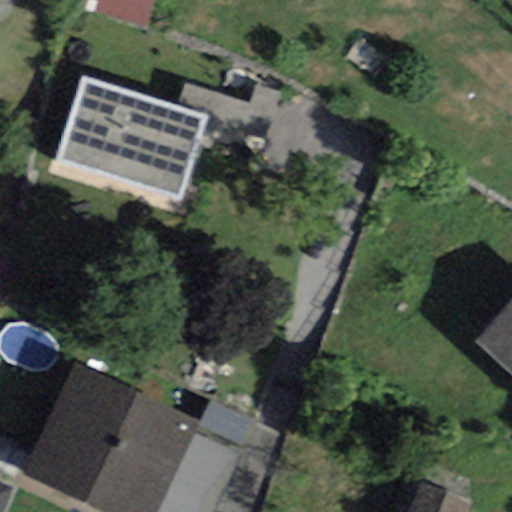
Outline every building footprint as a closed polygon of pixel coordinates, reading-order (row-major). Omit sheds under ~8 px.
[(65,0),(64,6),(148,29),(156,0),(65,0)] [(207,117),(81,77),(53,164),(179,205),(207,117)] [(511,299),(475,341),(511,374),(511,299)] [(156,511),(200,423),(75,363),(22,474),(100,511),(156,511)] [(200,423),(156,511),(208,511),(253,423),(211,402),(200,423)] [(468,511),(471,505),(417,485),(407,511),(468,511)]
